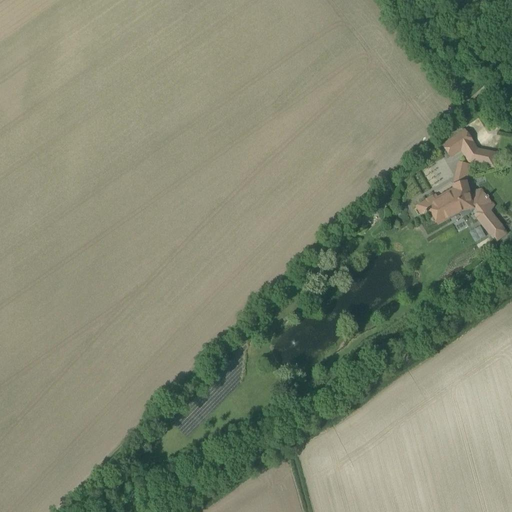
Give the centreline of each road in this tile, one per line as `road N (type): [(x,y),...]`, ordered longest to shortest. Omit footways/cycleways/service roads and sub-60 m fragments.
road 1 (track): [(511,63),(68,511)]
road 2 (unknown): [(350,329),(511,155)]
